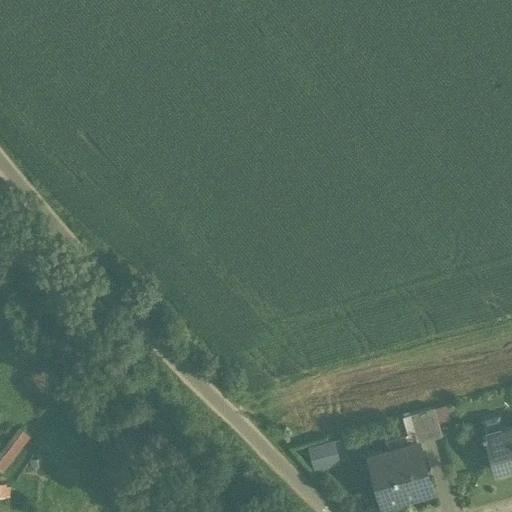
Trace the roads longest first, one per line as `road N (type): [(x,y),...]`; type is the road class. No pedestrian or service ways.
road 1 (unclassified): [(0,159),(238,424)]
road 2 (residential): [(238,424),(327,511)]
